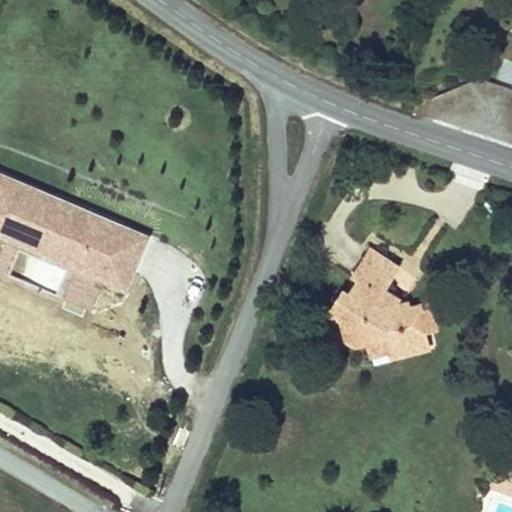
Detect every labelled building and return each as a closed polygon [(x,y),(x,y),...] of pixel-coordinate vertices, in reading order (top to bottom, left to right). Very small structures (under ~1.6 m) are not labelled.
[(69,201),(57,196),(61,187),(0,161),(0,214),(42,232),(44,226),(101,250),(97,261),(126,273),(147,223),(73,192),(69,201)] [(69,201),(73,192),(61,187),(57,196),(69,201)] [(101,250),(44,226),(42,232),(0,214),(0,220),(97,261),(101,250)] [(385,264),(355,246),(339,273),(347,278),(340,292),(328,286),(317,305),(326,310),(333,326),(345,321),(352,338),(373,330),(381,349),(411,338),(409,332),(405,321),(420,314),(414,298),(398,304),(393,295),(379,299),(369,293),(385,264)] [(426,325),(420,314),(405,321),(409,332),(426,325)] [(339,343),(352,338),(345,321),(333,326),(339,343)] [(416,348),(411,338),(381,349),(385,360),(416,348)]
